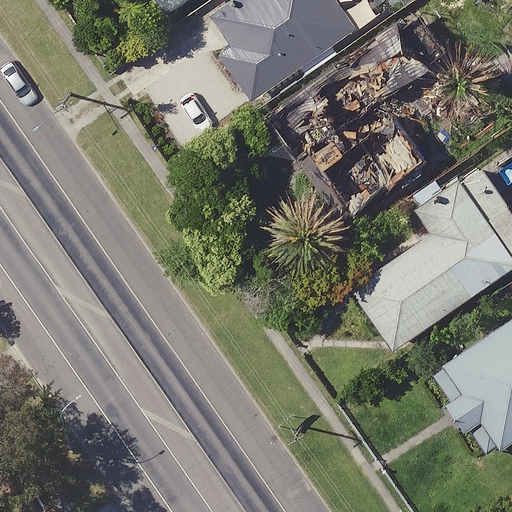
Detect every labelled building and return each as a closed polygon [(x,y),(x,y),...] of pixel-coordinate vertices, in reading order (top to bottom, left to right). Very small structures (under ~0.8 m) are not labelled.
[(166,0),(175,12),(191,0),(166,0)] [(362,26),(343,0),(233,0),(213,14),(235,44),(222,53),(256,101),(362,26)] [(404,18),(269,112),(304,161),(314,154),(358,217),(437,162),(389,94),(435,61),(404,18)] [(355,285),(399,346),(511,266),(511,242),(466,177),(421,208),(435,229),(355,285)] [(511,318),(448,364),(466,389),(451,400),(472,430),(487,419),(508,449),(511,446),(511,318)]
